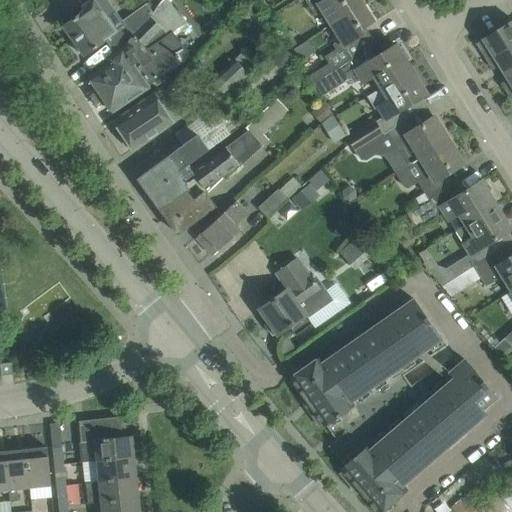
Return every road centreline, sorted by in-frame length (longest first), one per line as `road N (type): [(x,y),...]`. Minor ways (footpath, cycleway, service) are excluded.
road 1 (residential): [(511,395),(419,283),(265,377),(205,304)]
road 2 (residential): [(205,304),(91,145),(1,0)]
road 3 (tertiary): [(172,329),(0,132)]
road 4 (residential): [(0,407),(54,399),(135,365),(172,329)]
road 5 (tertiary): [(280,460),(172,329)]
road 6 (residential): [(511,162),(431,30)]
road 7 (residential): [(401,511),(511,406)]
